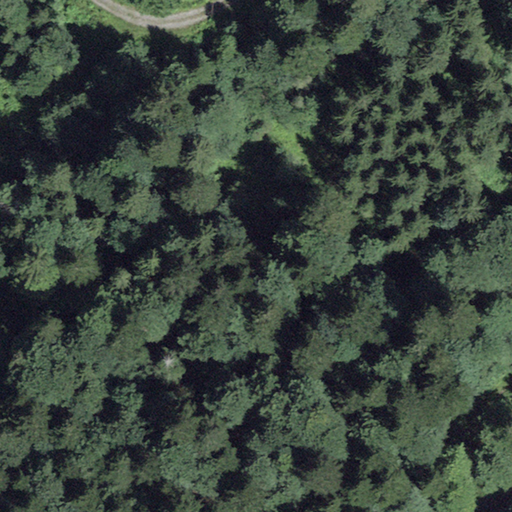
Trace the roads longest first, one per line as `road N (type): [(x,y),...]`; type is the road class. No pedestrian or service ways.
road 1 (track): [(355,511),(456,445),(511,385)]
road 2 (track): [(218,0),(180,20),(102,0)]
